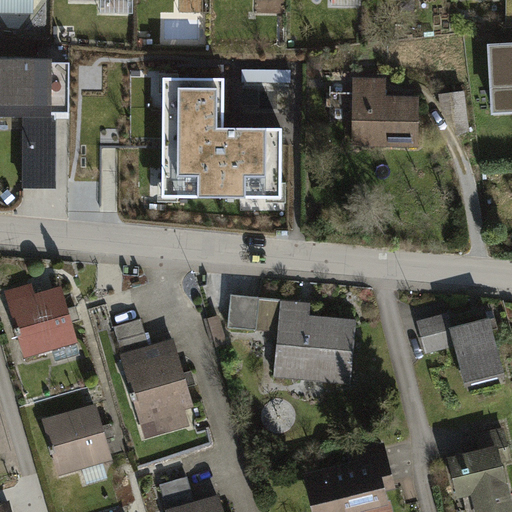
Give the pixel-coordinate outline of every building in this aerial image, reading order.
[(511,45),(494,47),(497,116),(511,115),(511,45)] [(52,66),(0,66),(0,112),(27,112),(26,152),(59,152),(59,114),(52,114),(52,66)] [(225,78),(164,77),(162,196),(281,198),(283,128),(225,127),(225,78)] [(388,80),(360,79),(359,147),(418,148),(419,99),(388,99),(388,80)] [(466,92),(442,96),(444,110),(461,135),(471,129),(466,92)] [(338,113),(352,115),(355,97),(341,95),(338,113)] [(59,189),(59,152),(26,152),(26,189),(59,189)] [(32,282),(6,290),(25,353),(51,346),(55,360),(81,352),(60,282),(34,290),(32,282)] [(259,295),(231,293),(228,324),(257,327),(259,295)] [(311,300),(282,298),(276,373),(349,379),(354,318),(309,314),(311,300)] [(447,312),(421,320),(430,350),(456,342),(468,384),(506,373),(488,313),(451,324),(447,312)] [(219,313),(208,317),(216,344),(227,340),(219,313)] [(145,332),(141,318),(115,326),(119,339),(145,332)] [(149,345),(145,332),(119,339),(123,352),(149,345)] [(173,339),(123,354),(147,435),(188,423),(182,403),(191,400),(173,339)] [(95,402),(45,417),(60,470),(110,455),(104,437),(115,434),(111,421),(102,424),(95,402)] [(481,449),(453,456),(461,488),(474,484),(481,511),(511,511),(511,510),(496,445),(508,442),(503,427),(477,433),(481,449)] [(352,462),(305,474),(315,511),(324,511),(333,510),(333,511),(392,511),(381,469),(392,467),(385,440),(349,449),(352,462)] [(191,488),(187,475),(162,482),(166,496),(191,488)] [(191,490),(166,498),(169,511),(223,511),(218,494),(194,501),(191,490)] [(461,493),(464,511),(478,511),(474,491),(461,493)] [(0,511),(11,511),(8,500),(0,501),(0,511)]
